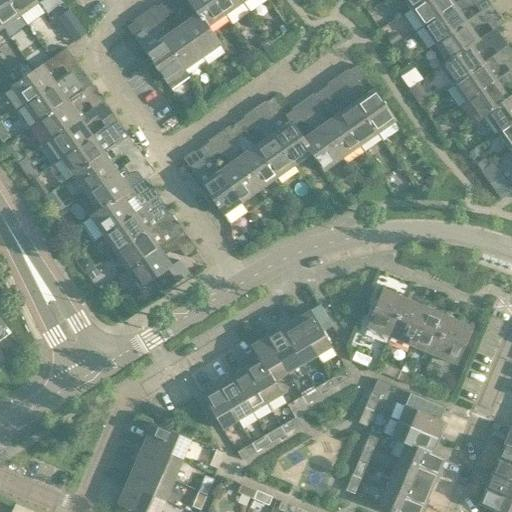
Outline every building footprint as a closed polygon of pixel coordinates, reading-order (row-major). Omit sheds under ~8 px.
[(0,0),(0,25),(2,29),(20,16),(8,0),(0,0)] [(8,0),(20,16),(38,4),(34,0),(8,0)] [(166,0),(163,3),(170,13),(177,8),(171,0),(166,0)] [(186,0),(191,7),(192,7),(207,28),(208,28),(225,16),(213,0),(186,0)] [(213,0),(225,16),(243,3),(240,0),(213,0)] [(403,0),(410,9),(423,0),(403,0)] [(423,0),(410,9),(422,27),(454,5),(454,4),(450,0),(423,0)] [(422,27),(435,45),(467,23),(466,22),(459,12),(467,7),(462,0),(459,0),(454,4),(454,5),(422,27)] [(491,6),(486,0),(483,0),(475,6),(480,13),(491,6)] [(163,18),(170,13),(163,3),(156,8),(163,18)] [(190,20),(180,27),(202,58),(221,45),(208,28),(207,28),(192,7),(191,7),(185,12),(190,20)] [(435,45),(447,62),(479,40),(472,30),(479,25),(474,16),(466,22),(467,23),(435,45)] [(498,16),(487,24),(493,31),(503,23),(498,16)] [(142,33),(135,22),(127,28),(135,38),(142,33)] [(79,25),(68,32),(75,42),(81,38),(85,35),(86,35),(81,28),(79,25)] [(282,25),(278,28),(282,34),(286,31),(282,25)] [(164,26),(157,31),(184,71),(202,58),(180,27),(170,34),(164,26)] [(142,33),(135,38),(144,52),(146,55),(154,66),(165,82),(171,90),(189,77),(184,71),(157,31),(146,39),(142,33)] [(397,33),(387,40),(389,42),(392,46),(401,39),(397,33)] [(267,39),(260,44),(265,52),(272,47),(267,39)] [(508,47),(503,39),(492,47),(497,54),(508,47)] [(439,67),(452,86),(484,64),(483,63),(476,53),(484,48),(479,40),(447,62),(439,67)] [(452,86),(464,104),(496,81),(496,80),(499,78),(496,74),(497,72),(497,70),(497,68),(496,66),(497,66),(491,57),(483,63),(484,64),(452,86)] [(10,88),(23,106),(55,84),(54,83),(48,74),(55,68),(50,60),(10,88)] [(79,67),(74,60),(63,67),(68,75),(79,67)] [(356,82),(363,76),(356,66),(348,71),(356,82)] [(477,122),(485,116),(509,99),(508,98),(501,89),(509,83),(503,75),(499,78),(496,80),(496,81),(464,104),(477,122)] [(23,106),(36,124),(67,101),(74,95),(75,96),(92,85),(87,77),(76,85),(68,86),(62,78),(54,83),(55,84),(23,106)] [(320,91),(328,102),(335,96),(328,86),(320,91)] [(357,90),(349,95),(377,134),(396,121),(373,90),(362,97),(357,90)] [(328,102),(320,91),(313,96),(321,107),(328,102)] [(36,124),(48,141),(80,119),(79,118),(82,116),(80,112),(81,110),(81,108),(81,106),(80,104),(75,96),(74,95),(67,101),(36,124)] [(104,102),(99,95),(88,103),(93,110),(104,102)] [(377,134),(349,95),(342,100),(347,108),(337,115),(360,147),(377,134)] [(485,116),(497,133),(511,122),(511,95),(508,98),(509,99),(485,116)] [(273,114),(280,108),(273,98),(265,103),(273,114)] [(290,122),(293,126),(299,122),(292,111),(285,116),(288,120),(289,122),(290,122)] [(48,141),(61,159),(92,137),(92,136),(85,127),(93,121),(87,113),(82,116),(79,118),(80,119),(48,141)] [(116,120),(111,113),(100,120),(106,128),(116,120)] [(321,115),(314,120),(342,159),(360,147),(337,115),(327,122),(321,115)] [(237,123),(245,133),(252,128),(245,118),(237,123)] [(294,166),(311,154),(311,153),(302,140),(293,126),(290,122),(289,122),(288,120),(283,123),(281,120),(277,119),(274,122),(274,121),(266,127),(294,166)] [(312,133),(302,140),(311,153),(311,154),(323,172),(342,159),(314,120),(307,125),(312,133)] [(511,122),(497,133),(509,151),(511,149),(511,122)] [(245,133),(237,123),(230,128),(238,138),(245,133)] [(294,166),(266,127),(259,132),(265,140),(254,147),(276,178),(294,166)] [(61,159),(73,177),(105,155),(104,154),(112,148),(112,149),(129,138),(124,130),(113,138),(105,139),(99,131),(92,136),(92,137),(61,159)] [(209,143),(202,148),(209,158),(217,153),(209,143)] [(239,146),(231,152),(259,191),(276,178),(254,147),(244,154),(239,146)] [(105,155),(73,177),(85,195),(117,172),(116,172),(110,162),(117,157),(112,149),(112,148),(104,154),(105,155)] [(141,156),(136,148),(125,156),(131,163),(141,156)] [(223,216),(241,203),(219,172),(209,158),(202,148),(195,153),(202,163),(203,171),(195,177),(223,216)] [(219,172),(241,203),(259,191),(231,152),(224,157),(229,165),(219,172)] [(484,159),(476,164),(481,171),(489,166),(484,159)] [(86,195),(77,202),(82,210),(88,218),(90,217),(97,212),(98,212),(129,190),(143,180),(138,173),(130,175),(125,167),(124,166),(116,172),(117,172),(85,195),(86,195)] [(154,173),(149,166),(138,173),(143,180),(154,173)] [(434,175),(425,181),(431,191),(432,190),(440,185),(434,175)] [(90,217),(102,236),(134,213),(134,212),(141,207),(142,208),(158,197),(153,189),(142,197),(135,198),(129,190),(98,212),(97,212),(90,217)] [(102,236),(115,253),(146,231),(146,230),(154,225),(154,226),(171,214),(165,207),(155,215),(147,215),(142,208),(141,207),(134,212),(134,213),(102,236)] [(255,224),(244,231),(251,241),(261,234),(255,224)] [(115,253),(127,271),(159,249),(158,248),(166,243),(167,244),(183,232),(178,225),(167,232),(160,233),(154,226),(154,225),(146,230),(146,231),(115,253)] [(185,257),(196,250),(190,242),(180,250),(185,257)] [(172,251),(167,244),(166,243),(158,248),(159,249),(127,271),(140,289),(154,279),(164,293),(189,275),(179,261),(171,266),(164,256),(172,251)] [(87,259),(78,265),(84,273),(93,267),(87,259)] [(96,269),(88,275),(91,280),(100,275),(96,269)] [(366,327),(389,337),(405,299),(382,289),(366,327)] [(389,337),(411,346),(427,308),(405,299),(389,337)] [(319,306),(310,311),(322,332),(331,326),(319,306)] [(449,318),(427,308),(411,346),(433,355),(449,318)] [(295,320),(316,356),(331,347),(310,311),(295,320)] [(472,328),(449,318),(433,355),(456,365),(472,328)] [(316,356),(295,320),(280,329),(302,365),(316,356)] [(302,365),(280,329),(266,338),(287,374),(302,365)] [(287,374),(266,338),(250,347),(258,360),(259,359),(273,382),(274,382),(287,374)] [(355,352),(352,360),(367,367),(371,359),(355,352)] [(259,359),(258,360),(245,368),(266,404),(281,395),(274,382),(273,382),(259,359)] [(382,373),(397,380),(400,371),(385,365),(382,373)] [(266,404),(245,368),(230,376),(252,412),(266,404)] [(330,379),(335,387),(349,378),(344,371),(330,379)] [(400,371),(397,380),(412,386),(416,378),(400,371)] [(230,376),(216,385),(237,421),(252,412),(230,376)] [(335,387),(330,379),(316,388),(320,396),(335,387)] [(442,399),(442,398),(446,390),(431,384),(427,392),(442,399)] [(237,421),(216,385),(200,394),(222,430),(237,421)] [(316,388),(301,397),(306,404),(320,396),(316,388)] [(371,393),(364,408),(373,411),(379,396),(371,393)] [(306,404),(301,397),(287,405),(292,413),(306,404)] [(398,422),(436,439),(443,422),(405,406),(398,422)] [(366,427),(373,411),(364,408),(358,423),(366,427)] [(280,427),(285,435),(299,426),(294,418),(280,427)] [(430,454),(430,453),(436,439),(398,422),(391,438),(404,444),(405,443),(430,454)] [(152,424),(143,444),(182,461),(191,440),(152,424)] [(280,427),(265,436),(270,443),(285,435),(280,427)] [(371,429),(365,445),(373,448),(380,433),(371,429)] [(265,436),(251,444),(256,452),(270,443),(265,436)] [(398,459),(437,475),(444,459),(430,453),(430,454),(405,443),(404,444),(398,459)] [(511,464),(511,445),(505,443),(498,458),(511,464)] [(182,461),(143,444),(135,464),(173,481),(182,461)] [(241,460),(256,452),(251,444),(237,452),(241,460)] [(367,464),(373,448),(365,445),(358,460),(367,464)] [(216,450),(209,466),(218,469),(224,454),(216,450)] [(491,474),(511,482),(511,464),(498,458),(491,474)] [(392,474),(430,491),(437,475),(398,459),(392,474)] [(360,479),(367,464),(358,460),(352,476),(360,479)] [(165,501),(173,481),(135,464),(126,484),(165,501)] [(385,490),(424,506),(430,491),(392,474),(385,490)] [(511,500),(511,482),(491,474),(485,489),(511,500)] [(198,492),(206,495),(213,480),(205,476),(198,492)] [(354,494),(360,479),(352,476),(345,491),(354,494)] [(159,511),(165,501),(126,484),(117,505),(133,511),(159,511)] [(237,493),(253,499),(256,491),(241,485),(237,493)] [(511,511),(511,500),(485,489),(478,506),(492,511),(511,511)] [(421,511),(424,506),(385,490),(378,506),(391,511),(421,511)] [(256,491),(253,499),(268,506),(272,498),(256,491)] [(200,510),(206,495),(198,492),(192,507),(200,510)] [(277,510),(282,511),(294,511),(296,508),(281,501),(277,510)]
